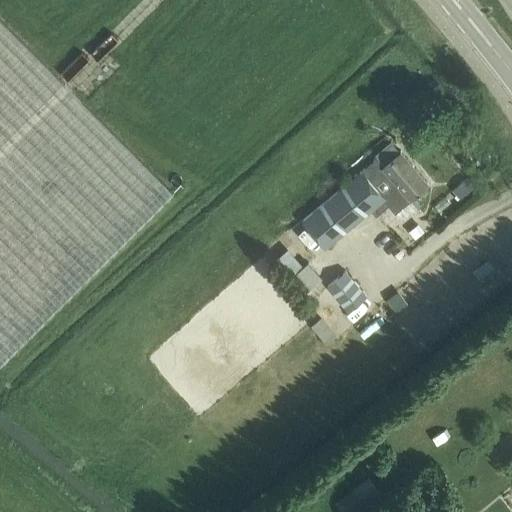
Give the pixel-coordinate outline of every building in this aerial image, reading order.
[(174,194),(84,103),(57,76),(0,18),(0,363),(2,366),(174,194)] [(378,158),(303,220),(326,247),(372,209),(376,214),(389,203),(395,211),(411,198),(429,184),(401,151),(384,165),(378,158)] [(468,176),(452,189),(460,198),(475,185),(468,176)] [(285,250),(276,258),(292,276),(301,268),(285,250)] [(348,311),(366,295),(346,271),(327,287),(348,311)] [(368,493),(350,507),(353,511),(367,511),(377,505),(368,493)]
